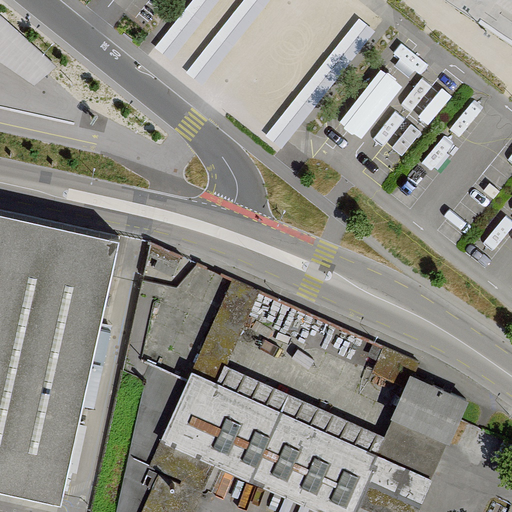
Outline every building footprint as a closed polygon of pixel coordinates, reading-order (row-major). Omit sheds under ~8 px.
[(190,0),(152,50),(283,149),(378,23),(346,0),(190,0)] [(56,67),(0,15),(0,62),(34,86),(56,67)] [(0,483),(60,497),(119,233),(0,206),(0,483)] [(182,255),(151,241),(148,255),(158,259),(154,267),(172,275),(182,255)] [(233,278),(188,380),(142,359),(143,349),(129,346),(123,370),(145,379),(116,511),(191,511),(202,489),(211,492),(223,466),(327,511),(415,511),(431,476),(376,453),(372,462),(214,391),(259,289),(233,278)] [(406,385),(393,414),(449,440),(467,399),(412,374),(418,361),(392,350),(381,374),(406,385)]
